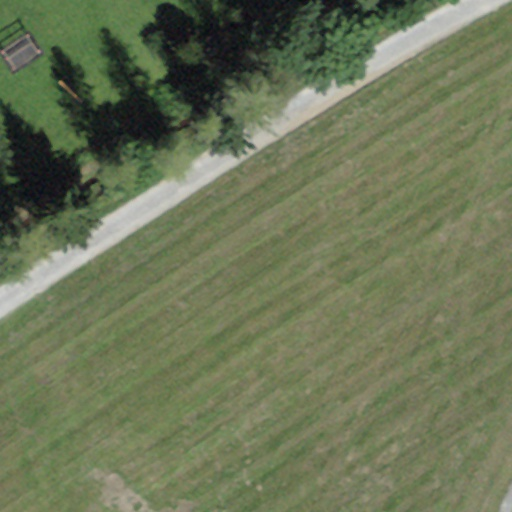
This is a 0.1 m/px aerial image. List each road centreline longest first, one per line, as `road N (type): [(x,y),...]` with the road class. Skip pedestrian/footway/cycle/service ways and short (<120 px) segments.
road 1 (track): [(0,310),(485,0)]
road 2 (track): [(1,309),(162,511)]
